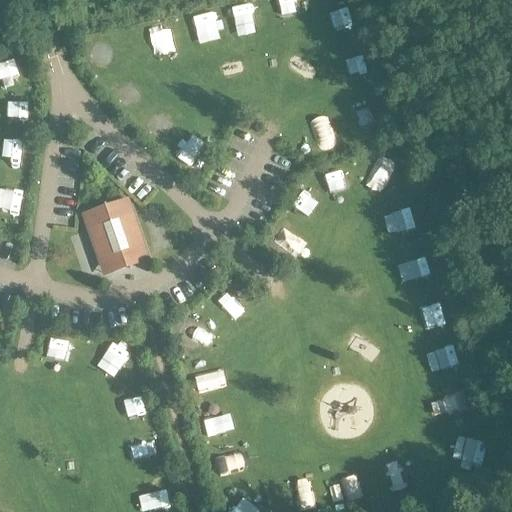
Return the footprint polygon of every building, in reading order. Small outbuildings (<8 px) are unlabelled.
[(279,21),(296,20),(294,0),(286,0),(277,1),(279,21)] [(229,11),(234,32),(254,28),(249,7),(229,11)] [(330,19),(336,40),(354,34),(348,13),(330,19)] [(193,18),(195,36),(211,34),(209,16),(193,18)] [(164,25),(147,26),(148,48),(166,47),(164,25)] [(97,65),(105,45),(93,40),(85,60),(97,65)] [(0,62),(0,86),(20,78),(11,58),(0,62)] [(351,89),(370,80),(360,58),(341,67),(351,89)] [(124,77),(108,92),(124,109),(140,95),(124,77)] [(0,95),(0,121),(22,125),(26,100),(0,95)] [(153,141),(169,132),(158,113),(143,121),(153,141)] [(358,122),(361,144),(377,142),(374,119),(358,122)] [(319,157),(337,151),(331,130),(313,135),(319,157)] [(172,153),(189,172),(203,160),(186,141),(172,153)] [(22,143),(3,143),(3,169),(22,170),(22,143)] [(379,162),(369,179),(390,192),(400,175),(379,162)] [(322,179),(331,204),(348,197),(339,173),(322,179)] [(0,191),(0,210),(20,210),(19,190),(0,191)] [(303,223),(315,204),(300,194),(288,213),(303,223)] [(83,216),(105,276),(149,261),(127,200),(83,216)] [(393,220),(397,243),(416,241),(413,217),(393,220)] [(283,260),(296,244),(279,231),(267,247),(283,260)] [(419,294),(434,289),(425,265),(410,270),(419,294)] [(212,303),(228,322),(241,311),(226,292),(212,303)] [(421,317),(431,342),(449,335),(439,310),(421,317)] [(177,344),(204,357),(213,339),(185,326),(177,344)] [(46,341),(46,362),(66,362),(67,342),(46,341)] [(114,346),(98,370),(113,380),(128,355),(114,346)] [(452,355),(435,363),(445,384),(462,376),(452,355)] [(196,406),(215,401),(209,380),(190,385),(196,406)] [(221,421),(202,427),(209,450),(228,444),(221,421)] [(136,447),(141,469),(158,465),(153,443),(136,447)]
